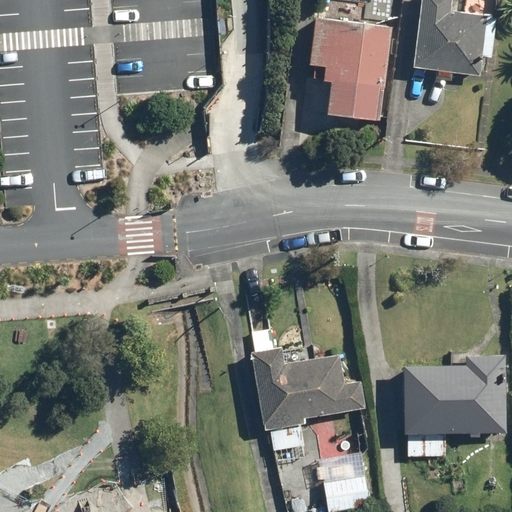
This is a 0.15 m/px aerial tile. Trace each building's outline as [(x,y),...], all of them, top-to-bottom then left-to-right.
[(447,0),(416,0),(409,70),(475,77),(481,19),(446,16),(447,0)] [(382,30),(306,22),(301,68),(313,70),(311,85),(321,86),(317,119),(372,124),(382,30)] [(266,434),(270,455),(303,449),(298,423),(361,413),(356,382),(339,385),(334,357),(308,362),(305,344),(275,350),(271,330),(248,334),(252,354),(244,355),(258,436),(266,434)] [(405,460),(441,460),(441,437),(461,437),(461,441),(475,441),(475,435),(503,435),(502,356),(447,357),(447,369),(393,369),(393,440),(405,440),(405,460)] [(359,454),(320,462),(324,485),(319,486),(324,511),(350,511),(349,504),(367,500),(365,490),(376,488),(373,473),(363,474),(359,454)]
